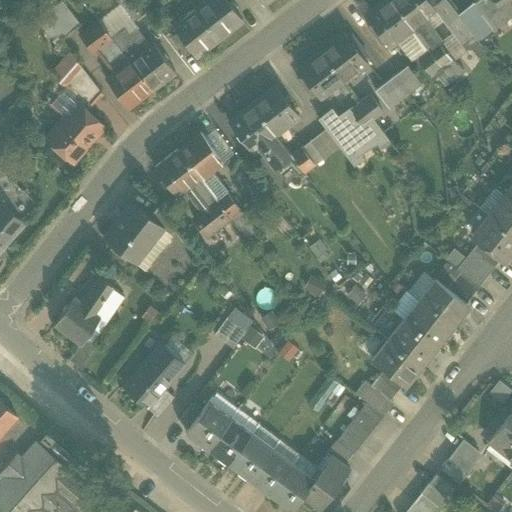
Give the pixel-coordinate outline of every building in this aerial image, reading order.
[(54,0),(40,0),(34,4),(42,14),(57,3),(54,0)] [(60,0),(57,3),(42,14),(49,24),(68,9),(61,0),(60,0)] [(145,12),(135,0),(115,0),(119,5),(132,21),(133,21),(145,12)] [(242,20),(226,0),(208,0),(196,10),(218,38),(242,20)] [(412,29),(390,0),(387,0),(366,16),(371,23),(367,26),(376,38),(380,35),(385,42),(389,47),(412,29)] [(436,11),(427,0),(390,0),(412,29),(436,11)] [(503,8),(495,14),(484,0),(478,0),(476,2),(491,22),(473,36),(477,41),(509,16),(503,8)] [(503,8),(496,0),(484,0),(495,14),(503,8)] [(511,2),(510,0),(496,0),(503,8),(511,2)] [(436,11),(447,24),(458,16),(447,2),(436,11)] [(476,2),(458,16),(473,36),(491,22),(476,2)] [(511,2),(503,8),(509,16),(511,13),(511,2)] [(175,72),(152,42),(149,44),(137,28),(138,28),(133,21),(132,21),(119,5),(99,20),(112,36),(111,36),(152,90),(175,72)] [(80,24),(68,9),(49,24),(61,38),(80,24)] [(218,38),(196,10),(175,26),(197,55),(218,38)] [(473,36),(458,16),(447,24),(462,44),(473,36)] [(152,90),(111,36),(112,36),(99,20),(99,19),(79,34),(94,52),(97,50),(113,71),(106,77),(129,107),(152,90)] [(367,63),(344,33),(320,51),(343,81),(344,81),(367,63)] [(452,59),(439,42),(428,50),(441,68),(452,59)] [(441,68),(428,50),(418,57),(431,75),(441,68)] [(320,51),(298,68),(302,74),(298,77),(307,89),(311,86),(320,98),(343,81),(320,51)] [(71,54),(55,72),(67,83),(81,67),(71,54)] [(421,84),(407,65),(394,76),(407,94),(421,84)] [(67,83),(64,86),(87,107),(101,91),(81,67),(67,83)] [(394,76),(376,89),(390,107),(407,94),(394,76)] [(64,86),(50,102),(67,117),(78,104),(84,110),(87,107),(64,86)] [(298,117),(275,87),(252,104),(275,134),(298,117)] [(384,111),(370,93),(359,102),(373,120),(384,111)] [(373,120),(359,102),(349,110),(363,127),(373,120)] [(78,104),(67,117),(61,117),(55,123),(56,129),(47,139),(71,160),(83,147),(87,146),(91,143),(90,138),(95,132),(97,134),(103,126),(84,110),(78,104)] [(275,134),(252,104),(229,122),(252,152),(259,147),(275,168),(291,155),(275,134)] [(363,127),(349,110),(336,120),(330,111),(319,120),(353,164),(359,160),(356,155),(356,146),(370,137),(363,127)] [(373,120),(363,127),(370,137),(371,136),(376,142),(385,136),(373,120)] [(223,161),(200,131),(177,150),(200,178),(223,161)] [(385,136),(376,142),(383,151),(392,145),(385,136)] [(324,158),(311,140),(301,148),(315,165),(324,158)] [(301,148),(291,155),(304,173),(315,165),(301,148)] [(200,178),(177,150),(177,149),(154,167),(177,197),(184,191),(200,212),(193,218),(207,235),(230,217),(216,200),(200,178)] [(0,248),(39,204),(0,170),(0,248)] [(240,209),(227,192),(216,200),(230,217),(240,209)] [(511,201),(504,195),(488,215),(511,234),(511,201)] [(149,217),(131,202),(129,204),(130,204),(105,236),(104,236),(103,237),(135,262),(162,228),(162,227),(149,217)] [(179,224),(160,202),(149,217),(162,227),(162,228),(171,234),(179,224)] [(511,250),(511,234),(488,215),(473,235),(473,236),(478,241),(500,258),(503,260),(504,260),(511,250)] [(413,221),(395,229),(400,243),(418,235),(413,221)] [(500,258),(478,241),(471,250),(493,267),(500,258)] [(450,246),(443,257),(454,265),(461,253),(450,246)] [(493,267),(471,250),(464,260),(485,277),(493,267)] [(485,277),(464,260),(456,269),(459,272),(478,286),(485,277)] [(448,262),(435,278),(447,287),(453,280),(459,272),(456,269),(448,262)] [(478,286),(459,272),(453,280),(472,294),(478,286)] [(82,302),(74,296),(54,324),(80,343),(81,344),(86,336),(100,316),(95,312),(113,286),(99,276),(82,302)] [(305,276),(303,288),(318,291),(321,279),(305,276)] [(447,287),(435,278),(419,299),(453,326),(469,305),(466,302),(447,287)] [(472,294),(453,280),(447,287),(466,302),(472,294)] [(453,326),(419,299),(403,319),(437,346),(453,326)] [(246,329),(227,315),(214,333),(232,347),(246,329)] [(437,346),(403,319),(387,339),(421,366),(437,346)] [(99,346),(86,336),(81,344),(80,343),(72,354),(86,364),(99,346)] [(286,359),(295,346),(285,339),(275,352),(286,359)] [(421,366),(387,339),(371,359),(383,369),(403,384),(405,386),(421,366)] [(161,343),(124,385),(156,414),(193,371),(161,343)] [(403,384),(383,369),(376,377),(396,392),(403,384)] [(396,392),(376,377),(370,385),(390,400),(396,392)] [(370,385),(364,380),(354,393),(383,415),(393,403),(390,400),(370,385)] [(189,427),(188,430),(208,446),(230,416),(210,400),(203,410),(189,427)] [(192,401),(178,419),(189,427),(203,410),(192,401)] [(0,402),(0,435),(17,417),(0,402)] [(511,412),(490,441),(511,459),(511,412)] [(251,432),(230,416),(208,446),(229,462),(251,432)] [(360,444),(344,431),(336,440),(352,453),(360,444)] [(272,448),(251,432),(229,462),(249,478),(272,448)] [(477,451),(463,439),(455,449),(473,464),(477,451)] [(352,453),(336,440),(326,452),(330,455),(331,454),(343,464),(352,453)] [(36,441),(21,458),(16,454),(0,472),(5,477),(0,481),(0,511),(76,511),(77,511),(94,511),(103,503),(72,476),(73,474),(36,441)] [(292,464),(272,448),(249,478),(270,494),(292,464)] [(473,464),(455,449),(447,458),(466,473),(473,464)] [(343,464),(331,454),(330,455),(313,479),(314,480),(302,495),(319,508),(349,468),(343,464)] [(466,473),(447,458),(440,468),(459,483),(466,473)] [(313,479),(292,464),(270,494),(291,510),(302,495),(314,480),(313,479)] [(454,488),(435,473),(428,483),(447,498),(454,488)] [(447,498),(428,483),(420,492),(439,507),(447,498)] [(435,511),(439,507),(420,492),(413,501),(425,511),(435,511)] [(425,511),(413,501),(404,511),(425,511)]
